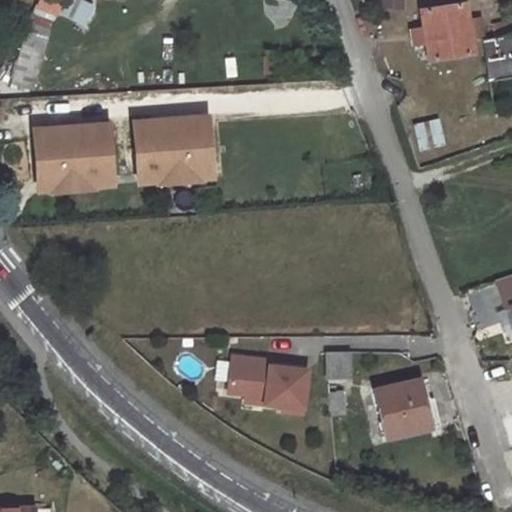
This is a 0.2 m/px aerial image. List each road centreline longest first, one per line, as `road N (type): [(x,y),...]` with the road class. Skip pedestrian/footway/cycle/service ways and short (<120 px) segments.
road 1 (residential): [(506,498),(332,0)]
road 2 (secondary): [(278,511),(231,489),(111,394),(0,267)]
